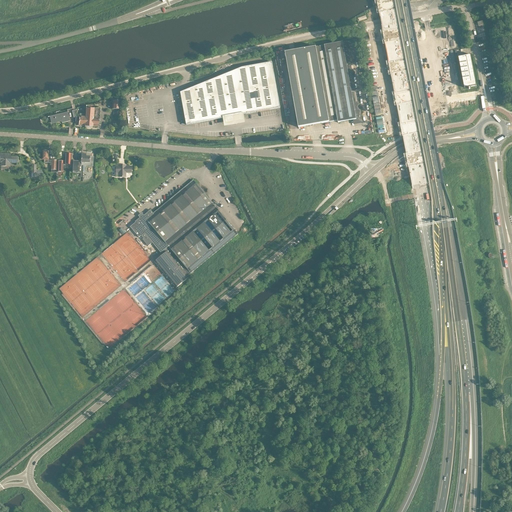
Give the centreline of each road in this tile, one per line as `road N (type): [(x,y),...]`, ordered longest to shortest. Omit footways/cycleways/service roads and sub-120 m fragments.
road 1 (unclassified): [(0,111),(281,39),(462,10)]
road 2 (tertiary): [(30,478),(35,458),(371,171)]
road 3 (motorway): [(465,393),(398,0)]
road 4 (unclassified): [(0,134),(347,156),(371,171)]
road 5 (track): [(264,440),(272,443),(322,394),(346,315),(394,226),(371,171)]
road 6 (motorway): [(387,0),(443,303)]
road 7 (motorway): [(443,303),(436,416),(404,511)]
road 8 (motorway): [(443,303),(451,434),(440,511)]
road 9 (unclassified): [(154,6),(0,51)]
